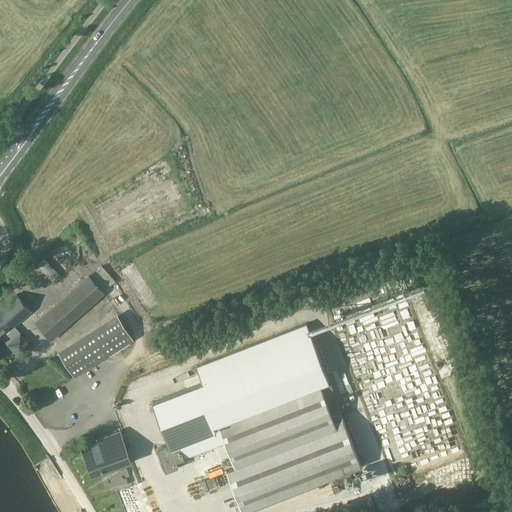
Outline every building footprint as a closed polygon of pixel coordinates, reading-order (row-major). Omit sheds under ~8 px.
[(43,259),(38,263),(54,280),(59,275),(43,259)] [(104,293),(89,276),(35,323),(50,340),(104,293)] [(0,338),(1,338),(31,311),(16,294),(0,308),(0,338)] [(117,316),(59,354),(74,378),(133,340),(117,316)] [(168,444),(156,449),(165,471),(177,466),(175,461),(225,442),(234,466),(226,469),(243,511),(361,466),(335,398),(327,402),(320,386),(329,383),(306,324),(195,366),(202,383),(152,402),(168,444)] [(7,344),(18,357),(31,346),(20,333),(7,344)] [(83,449),(92,472),(93,474),(129,460),(119,433),(99,441),(96,442),(97,443),(92,445),(91,444),(84,446),(84,447),(83,447),(83,449)] [(200,482),(204,492),(209,490),(205,480),(200,482)]
